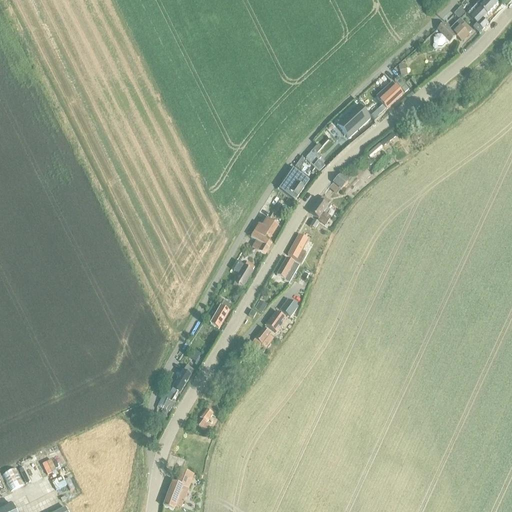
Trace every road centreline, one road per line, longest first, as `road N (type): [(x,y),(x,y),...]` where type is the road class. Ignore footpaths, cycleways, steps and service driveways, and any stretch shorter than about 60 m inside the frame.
road 1 (residential): [(459,0),(314,130),(275,177),(152,403),(149,451),(158,476)]
road 2 (tertiary): [(202,379),(317,194),(414,105)]
road 3 (tertiary): [(414,105),(511,12)]
road 4 (residential): [(202,379),(298,291)]
